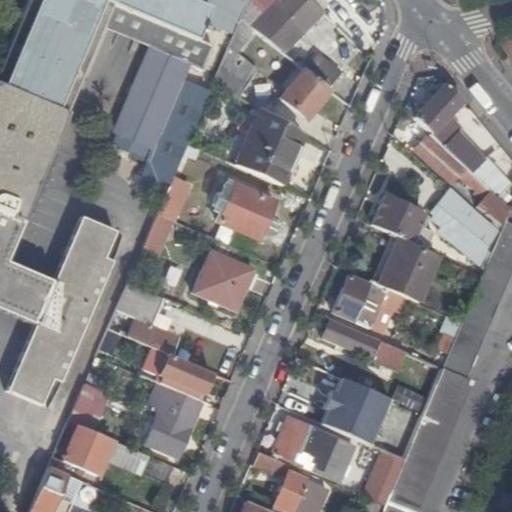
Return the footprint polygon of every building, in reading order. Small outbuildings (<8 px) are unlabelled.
[(156,157),(191,71),(204,77),(216,48),(198,40),(203,29),(233,41),(249,0),(32,0),(34,1),(0,80),(0,313),(30,326),(1,393),(49,414),(115,261),(105,257),(116,231),(78,215),(49,281),(3,261),(68,111),(59,107),(93,27),(144,49),(108,132),(113,134),(110,142),(116,147),(127,152),(126,156),(144,164),(148,154),(156,157)] [(323,15),(307,0),(277,0),(273,5),(280,12),(293,26),(302,35),(323,15)] [(264,20),(246,6),(244,8),(239,22),(253,34),(264,20)] [(293,26),(280,12),(275,18),(289,31),(293,26)] [(289,31),(275,18),(263,31),(278,44),(289,31)] [(236,56),(253,34),(239,22),(228,46),(227,49),(236,56)] [(262,40),(253,34),(236,56),(244,62),(262,40)] [(244,62),(236,56),(227,49),(212,85),(238,100),(245,86),(255,71),(244,62)] [(303,72),(327,91),(340,76),(316,56),(303,72)] [(303,121),(327,91),(303,72),(301,71),(278,100),(303,121)] [(460,109),(464,107),(461,103),(460,103),(443,88),(414,120),(429,135),(428,137),(468,177),(480,165),(454,134),(449,140),(437,128),(442,122),(457,106),(460,109)] [(301,137),(260,113),(235,169),(279,188),(301,137)] [(454,134),(442,122),(437,128),(449,140),(454,134)] [(506,173),(511,179),(511,166),(484,131),(474,139),(504,174),(506,173)] [(414,151),(450,182),(459,171),(424,140),(414,151)] [(468,177),(490,199),(498,191),(490,183),(494,179),(480,165),(468,177)] [(190,188),(171,180),(155,216),(170,223),(174,225),(190,188)] [(218,219),(232,188),(224,184),(210,216),(218,219)] [(271,205),(232,188),(218,219),(216,225),(255,242),(271,205)] [(466,232),(477,220),(444,194),(434,206),(444,214),(466,232)] [(396,240),(423,252),(431,236),(414,228),(419,218),(382,198),(368,228),(389,237),(396,240)] [(499,233),(501,226),(504,218),(485,201),(476,213),(480,216),(499,233)] [(444,214),(434,206),(429,212),(434,216),(430,221),(435,225),(444,214)] [(432,229),(460,251),(469,241),(472,237),(466,232),(444,214),(435,225),(432,229)] [(170,223),(155,216),(140,250),(156,256),(170,223)] [(491,251),(499,233),(480,216),(477,220),(466,232),(472,237),(488,250),(491,251)] [(439,371),(466,381),(474,363),(511,272),(511,230),(501,226),(499,233),(491,251),(479,278),(459,324),(452,341),(448,353),(439,371)] [(389,237),(368,284),(369,285),(374,287),(396,240),(389,237)] [(476,264),(488,250),(472,237),(469,241),(460,251),(476,264)] [(415,305),(436,259),(423,252),(396,240),(374,287),(385,292),(415,305)] [(233,263),(237,252),(213,242),(208,253),(233,263)] [(250,272),(233,263),(208,253),(190,294),(232,313),(250,272)] [(374,287),(369,285),(367,288),(347,278),(332,314),(379,334),(389,310),(380,305),(385,292),(374,287)] [(150,328),(161,301),(125,285),(114,312),(133,321),(125,340),(155,353),(168,358),(168,359),(176,340),(150,328)] [(443,338),(452,341),(459,324),(451,321),(443,338)] [(406,356),(327,322),(319,340),(369,362),(370,358),(386,364),(388,359),(402,365),(406,356)] [(438,350),(448,353),(452,341),(443,338),(438,350)] [(167,360),(168,359),(168,358),(155,353),(146,374),(157,379),(154,385),(156,386),(186,399),(195,402),(198,396),(206,377),(167,360)] [(398,374),(402,365),(388,359),(386,364),(370,358),(369,362),(398,374)] [(415,511),(453,423),(470,383),(466,381),(439,371),(421,416),(402,462),(399,468),(384,502),(382,508),(379,511),(415,511)] [(206,377),(198,396),(202,398),(210,379),(206,377)] [(339,381),(319,427),(324,429),(343,383),(339,381)] [(343,383),(324,429),(368,448),(388,402),(343,383)] [(174,460),(199,404),(195,402),(186,399),(156,386),(146,407),(157,412),(143,446),(174,460)] [(65,423),(78,429),(91,398),(79,392),(65,423)] [(285,420),(268,459),(276,462),(279,456),(302,466),(301,470),(336,485),(351,449),(285,420)] [(162,486),(170,468),(78,429),(65,423),(59,438),(70,443),(61,463),(94,478),(102,459),(162,486)] [(60,465),(61,463),(70,443),(59,438),(49,461),(60,465)] [(268,459),(256,454),(250,468),(276,479),(278,474),(282,465),(276,462),(268,459)] [(384,502),(399,468),(379,460),(364,493),(373,497),(384,502)] [(49,461),(45,470),(61,477),(65,468),(60,465),(49,461)] [(278,474),(283,477),(285,474),(286,474),(288,468),(282,465),(278,474)] [(54,499),(64,478),(61,477),(45,470),(27,511),(67,511),(70,506),(54,499)] [(283,477),(268,511),(316,511),(325,490),(286,474),(285,474),(283,477)] [(370,503),(382,508),(384,502),(373,497),(370,503)] [(368,502),(363,511),(379,511),(382,508),(370,503),(368,502)] [(265,511),(243,503),(239,511),(265,511)]
